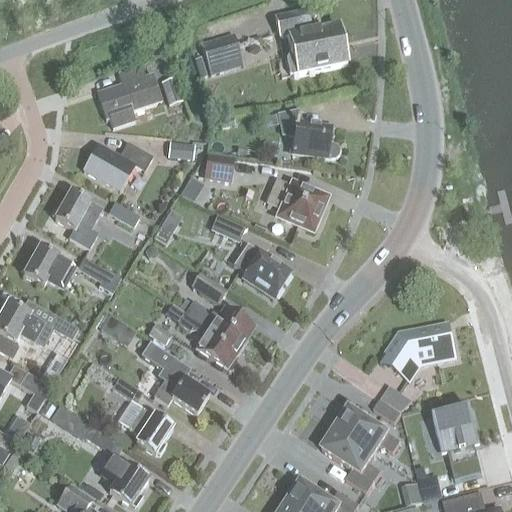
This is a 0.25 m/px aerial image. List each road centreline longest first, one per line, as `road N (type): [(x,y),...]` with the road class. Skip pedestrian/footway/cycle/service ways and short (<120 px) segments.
road 1 (secondary): [(201,511),(320,333),(401,239)]
road 2 (secondary): [(401,239),(422,188),(429,119),(400,0)]
road 3 (unclassified): [(511,387),(476,285),(401,239)]
road 4 (residential): [(0,224),(37,148),(8,53)]
road 5 (unclassified): [(8,53),(159,0)]
